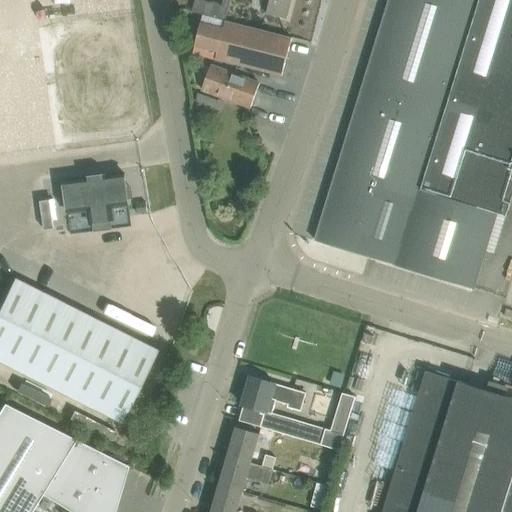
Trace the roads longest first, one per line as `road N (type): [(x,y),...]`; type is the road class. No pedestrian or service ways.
road 1 (residential): [(250,265),(221,261),(201,246),(192,222),(156,0)]
road 2 (residential): [(250,265),(345,0)]
road 3 (residential): [(511,343),(250,265)]
road 4 (residential): [(171,511),(250,265)]
